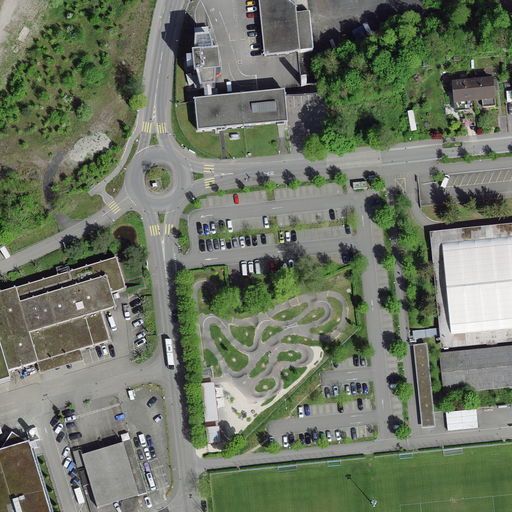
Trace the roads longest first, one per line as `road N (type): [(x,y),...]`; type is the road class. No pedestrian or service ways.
road 1 (residential): [(185,176),(511,145)]
road 2 (residential): [(160,204),(191,511)]
road 3 (residential): [(0,269),(86,227),(136,190)]
road 4 (residential): [(155,153),(160,53),(174,0)]
